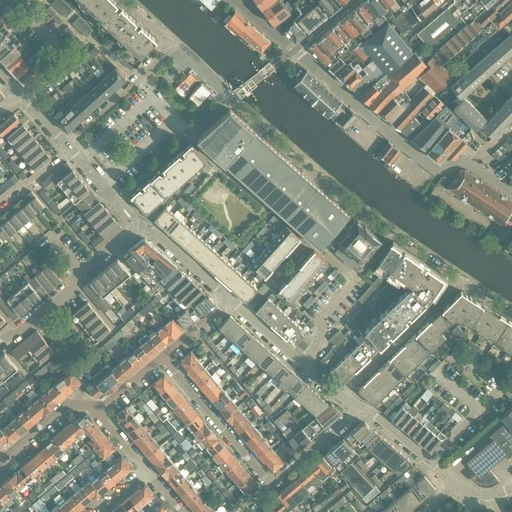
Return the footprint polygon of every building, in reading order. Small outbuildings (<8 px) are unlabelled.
[(148,33),(137,23),(121,8),(112,0),(79,0),(89,9),(109,28),(113,31),(118,36),(125,43),(132,49),(141,58),(147,51),(156,41),(148,33)] [(200,0),(211,9),(219,0),(200,0)] [(258,0),(257,1),(262,9),(273,0),(258,0)] [(273,0),(262,9),(268,16),(285,4),(281,0),(273,0)] [(309,0),(307,2),(313,8),(322,19),(327,15),(314,0),(309,0)] [(316,0),(328,14),(336,8),(329,0),(316,0)] [(367,0),(361,4),(377,23),(379,21),(380,23),(382,21),(381,18),(367,0)] [(380,0),(366,0),(367,0),(381,18),(383,20),(391,13),(387,9),(386,7),(380,0)] [(380,0),(386,7),(389,4),(394,10),(399,6),(394,0),(380,0)] [(409,0),(399,9),(402,12),(403,15),(405,13),(412,8),(417,4),(422,0),(409,0)] [(424,0),(422,0),(417,4),(425,15),(431,10),(424,0)] [(424,0),(431,10),(438,5),(434,0),(424,0)] [(455,17),(457,15),(462,11),(466,8),(462,2),(464,0),(453,0),(454,2),(447,8),(455,17)] [(457,15),(465,24),(465,23),(466,25),(473,19),(480,13),(481,14),(491,5),(489,3),(493,0),(475,0),(466,8),(462,11),(457,15)] [(497,11),(496,10),(495,9),(505,0),(493,0),(489,3),(491,5),(481,14),(475,19),(482,27),(490,19),(490,20),(491,20),(498,12),(497,11)] [(498,28),(511,15),(511,0),(498,12),(491,20),(493,23),(484,31),(488,36),(498,28)] [(268,16),(274,24),(277,22),(291,12),(285,4),(268,16)] [(361,4),(354,10),(371,31),(378,24),(377,23),(361,4)] [(417,4),(412,8),(420,19),(425,15),(417,4)] [(312,9),(308,13),(317,23),(322,19),(313,8),(312,9)] [(412,8),(405,13),(403,15),(404,15),(411,26),(420,19),(412,8)] [(454,31),(458,27),(460,28),(465,24),(457,15),(455,17),(447,8),(440,14),(454,31)] [(225,21),(238,33),(247,22),(235,10),(225,21)] [(354,10),(347,16),(365,36),(371,31),(354,10)] [(402,34),(411,26),(404,15),(403,15),(402,12),(395,18),(392,15),(389,18),(402,34)] [(308,13),(303,17),(312,28),(317,23),(308,13)] [(431,50),(454,31),(440,14),(417,34),(431,50)] [(459,65),(462,69),(465,73),(511,32),(511,31),(511,15),(498,28),(488,36),(475,47),(477,49),(471,54),(458,64),(459,65)] [(347,16),(339,22),(351,36),(355,33),(360,39),(365,36),(347,16)] [(303,17),(298,21),(307,32),(312,28),(303,17)] [(473,19),(466,25),(475,34),(481,29),(473,19)] [(296,22),(294,20),(284,30),(294,41),(296,41),(305,33),(296,22)] [(0,26),(0,37),(8,30),(9,30),(11,28),(5,22),(0,26)] [(270,40),(248,22),(239,31),(262,51),(270,40)] [(339,22),(332,28),(344,42),(344,43),(348,48),(356,43),(351,36),(339,22)] [(359,95),(386,73),(413,53),(388,22),(362,44),(370,53),(380,66),(368,75),(365,73),(350,87),(359,95)] [(465,23),(465,24),(460,28),(469,39),(475,34),(466,25),(465,23)] [(325,34),(341,54),(345,51),(341,46),(344,43),(344,42),(332,28),(325,34)] [(460,28),(454,34),(463,44),(469,39),(460,28)] [(19,40),(23,38),(25,36),(22,33),(17,38),(14,34),(13,35),(9,30),(8,30),(0,37),(0,56),(18,41),(19,40)] [(511,31),(511,32),(465,73),(466,73),(451,86),(440,95),(452,107),(475,129),(486,118),(462,96),(511,52),(511,31)] [(488,36),(484,31),(481,34),(483,36),(471,46),(473,48),(469,51),(471,54),(477,49),(475,47),(488,36)] [(70,37),(74,41),(78,38),(74,33),(70,37)] [(325,34),(316,41),(327,54),(332,59),(333,61),(341,54),(325,34)] [(454,34),(448,39),(458,49),(463,44),(454,34)] [(448,39),(443,44),(452,54),(458,49),(448,39)] [(19,52),(24,48),(18,41),(0,56),(0,58),(5,64),(19,52)] [(327,54),(316,41),(309,48),(320,60),(327,67),(333,61),(332,59),(327,54)] [(361,42),(352,50),(355,54),(361,61),(370,53),(362,44),(361,42)] [(443,44),(437,49),(446,60),(452,54),(443,44)] [(91,52),(89,53),(93,58),(97,55),(96,54),(100,50),(95,45),(89,51),(91,52)] [(109,45),(106,48),(111,53),(115,50),(109,45)] [(437,49),(431,55),(432,56),(440,65),(446,60),(437,49)] [(22,56),(19,52),(5,64),(11,71),(30,56),(28,53),(29,52),(28,50),(22,56)] [(355,54),(352,50),(349,52),(352,54),(348,58),(343,62),(340,58),(328,69),(335,75),(351,61),(353,59),(355,57),(353,56),(355,54)] [(359,95),(378,113),(397,94),(415,75),(425,65),(414,52),(413,53),(386,73),(359,95)] [(11,71),(18,78),(31,67),(28,64),(33,59),(30,56),(11,71)] [(401,131),(434,96),(433,95),(435,92),(453,77),(440,65),(432,56),(427,61),(430,65),(418,77),(426,84),(403,109),(390,123),(401,131)] [(119,60),(124,65),(127,62),(122,57),(119,60)] [(353,59),(351,61),(335,75),(343,81),(359,66),(353,59)] [(31,67),(18,78),(24,84),(49,64),(45,61),(41,65),(42,66),(40,68),(38,66),(34,70),(31,67)] [(127,62),(124,65),(130,70),(133,67),(127,62)] [(365,73),(359,66),(343,81),(350,87),(365,73)] [(104,70),(118,86),(126,79),(115,67),(108,74),(105,70),(104,70)] [(97,77),(111,93),(118,86),(104,70),(97,77)] [(294,84),(313,103),(326,88),(306,70),(294,84)] [(378,113),(385,119),(398,105),(403,109),(426,84),(418,77),(415,75),(397,94),(378,113)] [(90,83),(104,99),(111,93),(97,77),(90,83)] [(83,90),(97,106),(104,99),(90,83),(83,90)] [(313,103),(333,120),(340,113),(342,115),(349,108),(326,88),(313,103)] [(78,100),(89,112),(97,106),(83,90),(82,90),(85,94),(78,100)] [(511,95),(482,127),(485,129),(485,132),(487,135),(490,134),(493,137),(511,117),(511,95)] [(401,131),(410,139),(431,120),(446,105),(434,96),(401,131)] [(68,103),(82,119),(89,112),(78,100),(72,106),(68,103)] [(61,110),(75,125),(82,119),(68,103),(61,110)] [(385,119),(390,123),(403,109),(398,105),(385,119)] [(410,139),(425,150),(447,125),(462,136),(469,129),(470,128),(446,105),(431,120),(410,139)] [(319,247),(331,235),(348,215),(350,213),(316,187),(253,129),(252,128),(229,107),(197,135),(196,136),(200,139),(225,161),(319,247)] [(340,113),(333,120),(343,129),(343,130),(357,115),(349,108),(342,115),(340,113)] [(56,120),(67,132),(75,125),(61,110),(60,110),(64,114),(56,120)] [(0,136),(2,135),(19,120),(14,114),(0,125),(0,136)] [(7,137),(13,144),(28,131),(22,124),(7,137)] [(447,125),(425,150),(440,162),(445,157),(462,136),(447,125)] [(469,129),(462,136),(445,157),(453,160),(469,145),(474,139),(469,129)] [(13,144),(19,151),(34,138),(28,131),(13,144)] [(19,151),(25,158),(40,145),(34,138),(19,151)] [(381,156),(384,158),(394,146),(388,141),(375,158),(376,158),(377,159),(378,158),(379,159),(381,156)] [(191,143),(171,161),(186,178),(206,160),(191,143)] [(25,158),(30,164),(45,152),(40,145),(25,158)] [(394,146),(384,158),(387,161),(385,163),(386,164),(385,165),(387,167),(400,151),(394,146)] [(4,151),(1,154),(5,159),(9,156),(4,151)] [(45,152),(30,164),(36,171),(51,159),(45,152)] [(511,163),(508,159),(501,165),(508,173),(511,177),(511,163)] [(8,163),(12,168),(16,165),(12,160),(8,163)] [(171,161),(151,179),(166,196),(168,194),(186,178),(171,161)] [(47,190),(57,182),(72,169),(66,162),(41,183),(47,190)] [(16,165),(12,168),(16,173),(20,170),(16,165)] [(57,182),(63,189),(78,176),(72,169),(57,182)] [(452,182),(447,189),(478,210),(505,228),(506,226),(510,229),(511,225),(511,200),(466,170),(459,171),(452,182)] [(18,174),(23,180),(27,177),(22,171),(18,174)] [(14,175),(11,178),(7,182),(11,186),(18,180),(14,175)] [(63,189),(69,196),(84,183),(78,176),(63,189)] [(166,196),(151,179),(131,196),(132,197),(146,214),(158,203),(166,196)] [(0,188),(3,193),(7,190),(11,186),(7,182),(0,187),(0,188)] [(84,183),(69,196),(75,203),(90,190),(84,183)] [(79,218),(84,214),(99,201),(90,190),(75,203),(78,207),(82,211),(77,215),(79,218)] [(31,200),(28,202),(37,213),(44,207),(31,191),(27,195),(31,200)] [(50,199),(49,197),(45,192),(41,195),(47,202),(50,199)] [(56,206),(52,201),(50,199),(47,202),(52,209),(56,206)] [(22,200),(17,203),(30,218),(37,213),(28,202),(26,205),(22,200)] [(84,214),(90,221),(105,208),(99,201),(84,214)] [(182,205),(186,209),(189,212),(192,209),(185,202),(182,205)] [(17,212),(15,214),(23,224),(30,218),(17,203),(13,207),(17,212)] [(56,206),(52,209),(57,214),(60,211),(56,206)] [(154,220),(162,227),(174,214),(166,207),(164,208),(154,220)] [(90,221),(95,228),(110,215),(105,208),(90,221)] [(8,211),(4,215),(16,230),(23,224),(15,214),(12,216),(8,211)] [(162,227),(169,234),(181,221),(174,214),(162,227)] [(0,219),(3,223),(1,225),(9,235),(16,230),(4,215),(0,217),(0,219)] [(95,228),(101,234),(101,235),(116,222),(110,215),(95,228)] [(348,215),(331,235),(336,240),(338,238),(340,240),(338,242),(342,245),(335,252),(352,267),(359,260),(361,262),(366,257),(368,259),(383,242),(382,242),(380,240),(365,226),(364,227),(357,221),(356,221),(354,219),(354,220),(353,219),(353,220),(348,215)] [(71,225),(75,230),(79,227),(74,221),(71,225)] [(169,234),(177,241),(189,228),(181,221),(169,234)] [(101,235),(101,234),(91,243),(97,250),(122,229),(116,222),(101,235)] [(0,223),(0,238),(2,241),(7,238),(11,242),(13,240),(9,235),(1,225),(0,223)] [(286,226),(279,234),(292,246),(300,238),(286,226)] [(177,241),(184,248),(196,234),(189,228),(177,241)] [(78,233),(82,238),(86,235),(82,230),(78,233)] [(184,248),(192,255),(204,241),(196,234),(184,248)] [(279,234),(272,241),(286,253),(292,246),(279,234)] [(86,235),(82,238),(86,244),(90,240),(86,235)] [(142,239),(134,246),(162,276),(165,274),(174,264),(145,239),(142,239)] [(192,255),(200,262),(212,248),(204,241),(192,255)] [(272,241),(265,249),(279,261),(286,253),(272,241)] [(378,262),(400,277),(413,258),(391,243),(379,260),(378,262)] [(137,270),(153,286),(160,279),(163,276),(162,276),(134,246),(123,255),(129,261),(128,262),(137,270)] [(200,262),(207,269),(219,255),(212,248),(200,262)] [(265,249),(259,257),(272,269),(279,261),(265,249)] [(33,250),(28,254),(31,258),(36,253),(33,250)] [(314,251),(307,259),(320,271),(327,263),(314,251)] [(31,258),(28,254),(23,258),(26,262),(31,258)] [(207,269),(215,276),(227,262),(219,255),(207,269)] [(11,256),(6,260),(9,264),(15,260),(11,256)] [(252,265),(256,269),(265,277),(272,269),(259,257),(251,265),(252,265)] [(404,293),(383,312),(399,329),(420,309),(431,298),(444,279),(413,258),(400,277),(412,285),(408,288),(404,293)] [(117,259),(110,265),(123,280),(130,274),(117,259)] [(307,259),(300,266),(313,278),(320,271),(307,259)] [(9,264),(6,260),(1,265),(4,268),(9,264)] [(215,276),(222,282),(235,269),(227,262),(215,276)] [(48,264),(41,270),(54,286),(61,280),(48,264)] [(160,279),(153,286),(147,292),(151,296),(161,286),(160,286),(178,269),(174,264),(165,274),(162,276),(163,276),(160,279)] [(9,270),(12,273),(17,269),(14,265),(9,270)] [(110,265),(103,270),(116,286),(123,280),(110,265)] [(300,266),(293,274),(307,286),(313,278),(300,266)] [(186,275),(178,269),(160,286),(161,286),(164,289),(166,287),(169,291),(186,275)] [(222,282),(230,289),(242,275),(235,269),(222,282)] [(335,269),(330,274),(328,272),(325,275),(331,280),(338,272),(335,269)] [(41,270),(35,276),(47,291),(54,286),(41,270)] [(103,270),(96,276),(109,291),(116,286),(103,270)] [(0,277),(3,281),(7,284),(13,279),(10,275),(8,276),(5,272),(0,277)] [(293,274),(286,282),(300,294),(307,286),(293,274)] [(24,277),(28,282),(40,297),(47,291),(35,276),(30,280),(26,275),(24,277)] [(186,275),(169,291),(167,292),(173,298),(176,295),(192,281),(186,275)] [(230,289),(237,296),(250,282),(242,275),(230,289)] [(324,288),(328,283),(331,280),(325,275),(322,278),(325,280),(321,285),(324,288)] [(96,276),(90,282),(102,297),(103,297),(110,306),(113,304),(106,294),(109,291),(96,276)] [(378,277),(374,282),(378,285),(382,280),(378,277)] [(198,286),(192,281),(176,295),(178,297),(175,300),(178,304),(181,301),(198,286)] [(28,282),(21,288),(34,303),(40,297),(28,282)] [(102,297),(90,282),(83,288),(103,313),(111,307),(110,306),(103,297),(102,297)] [(250,282),(237,296),(245,303),(258,289),(250,282)] [(279,290),(288,297),(292,301),(293,302),(300,294),(286,282),(279,290)] [(374,282),(370,286),(374,290),(378,285),(374,282)] [(388,282),(384,286),(391,294),(396,289),(388,282)] [(14,287),(17,291),(14,293),(27,309),(34,303),(21,288),(18,284),(14,287)] [(321,285),(316,290),(314,292),(317,295),(324,288),(321,285)] [(198,286),(181,301),(178,304),(181,307),(184,304),(185,305),(181,309),(182,310),(190,303),(203,292),(204,291),(198,286)] [(391,294),(384,286),(379,291),(386,299),(391,294)] [(1,287),(0,287),(0,304),(13,320),(20,314),(7,299),(5,296),(7,295),(1,287)] [(511,323),(507,320),(482,304),(460,291),(442,308),(434,316),(416,334),(390,359),(357,391),(374,405),(380,400),(387,393),(393,387),(406,375),(413,368),(419,362),(425,356),(431,350),(438,343),(445,337),(441,332),(445,327),(446,326),(453,320),(456,317),(461,321),(462,320),(469,324),(477,329),(476,330),(481,333),(487,337),(488,336),(494,340),(502,345),(501,346),(507,350),(511,352),(511,323)] [(190,303),(194,309),(195,309),(200,315),(213,304),(214,303),(210,298),(209,299),(203,292),(190,303)] [(310,303),(314,298),(317,295),(314,292),(307,300),(310,303)] [(14,293),(7,299),(20,314),(27,309),(14,293)] [(144,295),(139,299),(142,303),(147,298),(144,295)] [(160,303),(155,297),(147,304),(150,308),(152,310),(160,303)] [(255,311),(263,318),(275,305),(267,298),(255,311)] [(142,303),(139,299),(134,304),(137,308),(142,303)] [(75,313),(81,320),(93,310),(87,303),(75,313)] [(168,303),(164,306),(169,312),(173,309),(168,303)] [(150,308),(147,304),(139,310),(140,310),(142,314),(143,314),(150,308)] [(263,318),(271,325),(283,312),(275,305),(263,318)] [(129,315),(126,311),(123,307),(118,310),(119,311),(117,313),(120,317),(123,320),(129,315)] [(131,307),(126,311),(129,315),(134,310),(131,307)] [(195,309),(194,309),(190,312),(186,308),(178,316),(176,317),(185,328),(200,315),(195,309)] [(178,316),(173,309),(169,312),(174,318),(176,317),(178,316)] [(81,320),(87,326),(99,316),(93,310),(81,320)] [(142,314),(140,310),(132,317),(135,321),(142,314)] [(295,313),(300,317),(303,320),(306,317),(298,310),(297,311),(295,313)] [(271,325),(278,332),(290,319),(283,312),(271,325)] [(399,329),(383,312),(364,331),(380,348),(399,329)] [(218,328),(226,335),(238,322),(230,315),(218,328)] [(87,326),(92,333),(104,323),(99,316),(87,326)] [(314,324),(309,319),(306,317),(303,320),(311,327),(314,324)] [(172,318),(164,325),(174,337),(182,330),(172,318)] [(278,332),(286,339),(298,325),(290,319),(278,332)] [(134,325),(129,320),(121,328),(125,334),(130,330),(134,325)] [(174,337),(164,325),(162,322),(159,325),(161,327),(156,331),(166,343),(174,337)] [(226,335),(233,342),(245,329),(238,322),(226,335)] [(104,323),(92,333),(98,340),(110,330),(104,323)] [(298,325),(286,339),(294,346),(306,333),(298,325)] [(451,332),(454,334),(460,329),(457,326),(451,332)] [(233,342),(241,349),(253,336),(245,329),(233,342)] [(460,329),(454,334),(458,338),(463,331),(460,329)] [(17,359),(27,350),(30,348),(42,338),(36,331),(11,352),(17,359)] [(122,336),(118,331),(110,338),(114,342),(122,336)] [(156,331),(149,338),(159,349),(166,343),(156,331)] [(138,340),(142,344),(152,356),(159,349),(149,338),(145,333),(138,340)] [(241,349),(249,356),(260,343),(253,336),(241,349)] [(365,337),(358,344),(370,357),(378,350),(365,337)] [(30,348),(36,355),(48,345),(42,338),(30,348)] [(114,342),(110,338),(103,344),(107,348),(108,350),(115,344),(114,342)] [(303,339),(298,345),(303,350),(308,344),(303,339)] [(215,345),(212,342),(209,344),(215,352),(219,349),(217,348),(215,345)] [(252,367),(256,362),(268,350),(260,343),(249,356),(244,360),(252,367)] [(107,348),(103,344),(96,351),(99,355),(107,348)] [(142,344),(137,348),(134,344),(131,347),(134,350),(144,362),(152,356),(142,344)] [(358,344),(350,352),(363,364),(370,357),(358,344)] [(48,345),(36,355),(42,362),(54,352),(48,345)] [(134,350),(126,357),(136,369),(144,362),(134,350)] [(256,362),(264,369),(275,356),(268,350),(256,362)] [(99,355),(96,351),(88,357),(93,363),(100,356),(99,355)] [(179,361),(186,369),(197,360),(191,352),(179,361)] [(350,352),(343,359),(355,372),(363,364),(350,352)] [(4,353),(0,356),(0,362),(10,374),(17,369),(4,353)] [(220,362),(212,353),(208,356),(212,360),(216,364),(220,362)] [(62,361),(56,354),(49,361),(53,366),(54,368),(62,361)] [(264,369),(271,376),(283,363),(275,356),(264,369)] [(93,363),(88,357),(80,364),(85,369),(93,363)] [(126,357),(119,363),(129,375),(136,369),(126,357)] [(343,359),(336,366),(348,379),(355,372),(343,359)] [(186,369),(192,377),(204,367),(197,360),(186,369)] [(53,366),(49,361),(34,373),(38,379),(53,366)] [(0,362),(0,377),(3,380),(10,374),(0,362)] [(119,363),(111,370),(121,382),(129,375),(119,363)] [(271,376),(279,383),(291,370),(283,363),(271,376)] [(85,369),(80,364),(76,368),(81,373),(85,370),(85,369)] [(99,371),(103,376),(113,388),(121,382),(111,370),(107,365),(99,371)] [(244,369),(240,365),(236,370),(239,373),(244,369)] [(348,379),(336,366),(328,373),(331,376),(340,386),(348,379)] [(192,377),(199,385),(211,375),(204,367),(192,377)] [(286,392),(287,390),(298,377),(291,370),(279,383),(277,384),(286,392)] [(70,371),(62,377),(73,389),(80,383),(70,371)] [(91,378),(95,382),(106,394),(113,388),(103,376),(99,371),(91,378)] [(22,379),(19,375),(16,372),(11,376),(14,379),(17,383),(22,379)] [(38,379),(34,373),(27,380),(29,383),(31,384),(38,379)] [(152,384),(159,392),(171,382),(164,374),(152,384)] [(199,385),(206,393),(217,383),(211,375),(199,385)] [(17,383),(14,379),(11,376),(6,381),(9,384),(12,387),(17,383)] [(62,377),(58,381),(55,377),(52,380),(55,384),(65,396),(73,389),(62,377)] [(287,390),(295,397),(306,384),(298,377),(287,390)] [(27,380),(26,380),(18,386),(21,390),(29,383),(27,380)] [(106,394),(95,382),(90,385),(89,383),(86,386),(96,398),(98,395),(100,397),(105,393),(106,394)] [(161,401),(163,403),(166,400),(177,390),(171,382),(159,392),(164,398),(161,401)] [(243,389),(237,382),(232,387),(237,393),(243,389)] [(8,390),(5,386),(2,383),(0,385),(0,390),(3,395),(8,390)] [(206,393),(212,401),(224,391),(217,383),(206,393)] [(55,384),(47,390),(58,402),(65,396),(55,384)] [(295,397),(302,404),(314,391),(306,384),(295,397)] [(21,390),(18,386),(11,393),(15,398),(16,398),(23,392),(21,390)] [(36,392),(50,408),(58,402),(47,390),(43,394),(39,389),(36,392)] [(246,393),(243,389),(237,393),(237,394),(240,398),(246,393)] [(427,401),(430,397),(432,394),(426,389),(421,396),(427,401)] [(166,400),(172,408),(184,398),(177,390),(166,400)] [(150,398),(143,391),(139,394),(146,402),(150,398)] [(212,401),(219,409),(231,399),(224,391),(212,401)] [(302,404),(309,410),(321,397),(314,391),(302,404)] [(32,403),(42,415),(50,408),(36,392),(32,395),(36,400),(32,403)] [(15,398),(11,393),(3,399),(7,404),(15,398)] [(309,410),(316,416),(329,405),(321,397),(309,410)] [(158,406),(151,398),(150,398),(146,402),(153,410),(157,407),(158,406)] [(184,398),(172,408),(168,411),(170,413),(172,411),(174,411),(175,411),(179,416),(190,406),(184,398)] [(438,398),(435,401),(435,402),(432,406),(435,409),(438,405),(440,407),(444,403),(438,398)] [(219,409),(226,416),(237,407),(231,399),(219,409)] [(270,407),(267,404),(264,400),(263,401),(259,404),(266,412),(270,407)] [(25,409),(35,421),(42,415),(32,403),(28,407),(25,403),(22,405),(25,409)] [(152,411),(145,403),(141,407),(148,415),(152,411)] [(316,417),(309,422),(318,433),(325,427),(325,426),(330,422),(330,423),(331,422),(330,422),(335,418),(336,418),(335,418),(342,413),(342,412),(331,403),(330,403),(331,403),(329,405),(316,416),(315,416),(316,417)] [(397,424),(411,408),(405,403),(391,419),(397,424)] [(449,408),(444,403),(440,407),(438,409),(444,414),(445,413),(449,408)] [(262,412),(256,404),(250,409),(256,417),(262,412)] [(179,416),(186,424),(197,414),(190,406),(179,416)] [(114,416),(121,424),(132,415),(126,407),(114,416)] [(161,411),(157,407),(153,410),(157,415),(161,411)] [(226,416),(232,424),(244,414),(237,407),(226,416)] [(397,424),(403,429),(417,412),(418,411),(414,407),(413,409),(411,408),(397,424)] [(511,407),(500,417),(505,423),(511,430),(511,407)] [(445,413),(450,418),(455,412),(449,408),(445,413)] [(25,409),(17,416),(27,428),(35,421),(25,409)] [(286,410),(282,414),(286,419),(291,416),(286,410)] [(159,419),(152,411),(148,415),(154,422),(159,419)] [(403,429),(409,434),(423,417),(417,412),(403,429)] [(455,418),(458,421),(461,418),(455,412),(450,418),(453,420),(455,418)] [(409,434),(414,438),(429,421),(425,417),(428,414),(426,413),(423,417),(409,434)] [(186,424),(192,431),(204,422),(197,414),(186,424)] [(232,424),(239,432),(250,422),(244,414),(232,424)] [(278,417),(282,423),(286,419),(282,414),(278,417)] [(121,424),(127,432),(139,422),(132,415),(121,424)] [(17,416),(10,422),(20,434),(27,428),(17,416)] [(76,418),(86,430),(90,435),(92,437),(92,438),(100,431),(90,419),(89,420),(87,417),(79,416),(77,419),(76,418)] [(273,421),(278,426),(282,423),(278,417),(273,421)] [(76,418),(68,424),(78,436),(86,430),(76,418)] [(173,434),(177,430),(171,423),(170,423),(166,418),(162,421),(173,434)] [(1,427),(12,440),(20,434),(10,422),(7,419),(3,422),(6,425),(2,428),(1,427)] [(420,443),(434,426),(430,423),(433,421),(431,419),(429,421),(414,438),(420,443)] [(165,427),(160,420),(155,424),(161,430),(165,427)] [(275,428),(269,420),(264,424),(271,432),(275,428)] [(127,432),(134,440),(146,430),(148,428),(146,425),(143,427),(139,422),(127,432)] [(192,431),(199,439),(210,429),(204,422),(192,431)] [(239,432),(246,440),(257,430),(250,422),(239,432)] [(318,433),(309,422),(302,429),(302,428),(301,429),(295,434),(289,427),(287,428),(283,431),(282,432),(288,439),(288,440),(297,450),(298,450),(310,439),(311,439),(318,433)] [(350,443),(353,446),(372,429),(364,422),(361,422),(346,435),(352,441),(350,443)] [(287,428),(282,423),(278,426),(282,431),(282,432),(283,431),(287,428)] [(511,430),(505,423),(489,436),(491,439),(504,454),(507,458),(511,454),(511,430)] [(61,431),(71,443),(74,446),(77,443),(74,440),(78,436),(68,424),(61,431)] [(420,443),(426,448),(440,431),(434,426),(420,443)] [(0,441),(4,446),(6,443),(7,444),(12,440),(1,427),(0,427),(0,441)] [(169,432),(165,427),(161,430),(159,432),(164,437),(169,432)] [(199,439),(205,447),(217,437),(210,429),(199,439)] [(364,441),(368,445),(380,434),(372,429),(353,446),(355,449),(364,441)] [(134,440),(141,448),(152,438),(146,430),(134,440)] [(180,442),(185,438),(178,430),(177,430),(173,434),(180,442)] [(246,440),(252,448),(264,438),(257,430),(246,440)] [(74,446),(71,443),(61,431),(53,437),(64,451),(65,450),(63,449),(68,445),(70,448),(74,446)] [(108,439),(100,431),(92,438),(92,437),(88,441),(92,445),(89,448),(85,451),(82,446),(78,449),(85,458),(96,449),(108,439)] [(440,431),(426,448),(432,453),(445,436),(440,431)] [(365,447),(374,454),(388,442),(380,434),(368,445),(365,447)] [(49,442),(46,445),(57,457),(59,458),(60,460),(62,460),(64,460),(66,459),(67,458),(67,456),(67,454),(66,452),(64,451),(53,437),(48,441),(49,442)] [(193,445),(186,437),(185,438),(180,442),(187,450),(193,445)] [(205,447),(212,455),(224,445),(217,437),(205,447)] [(141,448),(147,456),(159,446),(152,438),(141,448)] [(252,448),(259,456),(271,446),(264,438),(252,448)] [(341,470),(350,481),(361,471),(362,471),(355,464),(351,460),(358,454),(342,438),(331,448),(334,450),(342,460),(343,461),(344,461),(347,464),(341,470)] [(96,450),(103,458),(104,457),(107,454),(110,452),(115,448),(108,440),(108,439),(96,449),(96,450)] [(499,458),(504,454),(491,439),(486,444),(470,457),(466,461),(475,471),(475,472),(471,476),(474,481),(479,483),(485,485),(491,484),(495,482),(499,479),(493,472),(489,467),(492,464),(499,458)] [(374,454),(382,461),(396,448),(388,442),(374,454)] [(185,451),(178,443),(175,446),(182,454),(185,451)] [(288,444),(284,447),(291,456),(295,452),(288,444)] [(47,445),(39,452),(49,464),(57,457),(46,445),(47,445)] [(212,455),(219,463),(230,453),(224,445),(212,455)] [(265,464),(277,454),(284,448),(281,445),(274,450),(271,446),(259,456),(265,464)] [(147,456),(154,464),(166,454),(159,446),(147,456)] [(198,453),(192,447),(188,451),(193,457),(198,453)] [(335,465),(342,460),(334,450),(331,448),(325,453),(335,465)] [(390,468),(404,455),(396,448),(382,461),(390,468)] [(191,458),(185,451),(182,454),(181,454),(187,461),(191,458)] [(39,452),(31,459),(41,470),(49,464),(39,452)] [(76,465),(84,458),(79,453),(72,459),(73,461),(76,465)] [(202,458),(198,453),(193,457),(198,463),(202,458)] [(219,463),(225,471),(237,461),(230,453),(219,463)] [(154,464),(161,471),(172,462),(166,454),(154,464)] [(277,454),(265,464),(272,472),(284,462),(277,454)] [(323,455),(316,460),(329,475),(335,469),(332,466),(323,455)] [(390,468),(398,475),(412,462),(404,455),(390,468)] [(124,474),(114,462),(112,460),(108,456),(105,459),(110,465),(106,469),(116,481),(124,474)] [(131,468),(121,456),(114,462),(124,474),(131,468)] [(31,459),(24,465),(34,477),(41,470),(31,459)] [(89,463),(85,459),(70,472),(74,477),(89,463)] [(197,465),(191,459),(184,465),(189,471),(197,465)] [(316,460),(309,466),(322,480),(329,475),(316,460)] [(76,465),(73,461),(65,467),(69,471),(76,465)] [(102,464),(99,461),(97,462),(93,465),(96,469),(102,464)] [(225,471),(232,478),(244,469),(237,461),(225,471)] [(161,471),(167,479),(179,469),(172,462),(161,471)] [(210,467),(206,462),(205,463),(204,462),(200,465),(205,471),(210,467)] [(415,464),(410,468),(406,471),(409,475),(418,468),(415,464)] [(34,477),(24,465),(16,471),(26,483),(31,479),(34,483),(37,480),(34,477)] [(309,466),(303,471),(316,486),(322,480),(309,466)] [(65,473),(62,469),(57,474),(61,478),(65,473)] [(106,469),(98,475),(109,487),(116,481),(106,469)] [(167,479),(174,487),(186,477),(179,469),(167,479)] [(232,478),(239,486),(250,476),(244,469),(232,478)] [(210,470),(206,472),(213,480),(216,478),(210,470)] [(16,471),(9,478),(19,490),(26,483),(16,471)] [(303,471),(297,477),(310,491),(316,486),(303,471)] [(361,471),(350,481),(349,483),(367,502),(380,491),(361,471)] [(402,481),(406,477),(409,475),(406,471),(399,478),(402,481)] [(70,472),(54,485),(58,489),(58,490),(74,477),(70,472)] [(89,480),(101,494),(109,487),(98,475),(96,472),(92,475),(95,478),(91,481),(89,480)] [(57,473),(49,479),(50,480),(53,484),(61,478),(57,474),(57,473)] [(211,482),(205,474),(202,477),(201,477),(207,485),(211,482)] [(424,475),(416,482),(427,496),(435,489),(424,475)] [(250,476),(239,486),(245,494),(257,484),(250,476)] [(174,487),(181,495),(192,485),(186,477),(174,487)] [(224,485),(217,477),(216,478),(213,480),(219,489),(224,485)] [(297,477),(290,482),(303,497),(310,491),(297,477)] [(9,478),(1,484),(11,496),(19,490),(9,478)] [(53,484),(50,480),(42,486),(45,488),(46,490),(53,484)] [(82,486),(92,499),(95,497),(96,498),(101,494),(89,480),(85,484),(82,481),(79,483),(82,486)] [(343,490),(349,485),(346,481),(340,487),(343,490)] [(290,482),(284,488),(296,502),(303,497),(290,482)] [(416,482),(408,489),(419,502),(427,496),(416,482)] [(137,489),(147,502),(150,506),(152,508),(160,501),(144,483),(137,489)] [(1,484),(0,485),(0,498),(3,503),(11,496),(1,484)] [(58,489),(54,485),(47,492),(50,495),(58,489)] [(181,495),(187,503),(199,493),(192,485),(181,495)] [(231,492),(225,485),(220,490),(226,497),(231,492)] [(82,486),(74,493),(84,505),(92,499),(82,486)] [(336,496),(343,490),(340,487),(333,492),(335,495),(336,496)] [(284,488),(277,493),(290,508),(296,502),(284,488)] [(137,489),(129,496),(139,508),(147,502),(137,489)] [(408,489),(400,495),(412,509),(419,502),(408,489)] [(32,491),(25,497),(30,503),(37,497),(36,496),(32,491)] [(328,500),(335,495),(333,492),(332,491),(325,496),(328,500)] [(50,495),(47,492),(42,496),(45,500),(50,495)] [(236,499),(231,492),(226,497),(231,503),(232,503),(236,499)] [(74,493),(66,500),(76,511),(84,505),(74,493)] [(187,503),(194,511),(205,501),(199,493),(187,503)] [(277,493),(271,499),(282,511),(285,511),(290,508),(277,493)] [(322,506),(329,501),(328,500),(325,496),(322,494),(316,499),(317,501),(322,506)] [(346,494),(338,500),(340,503),(344,508),(352,502),(350,499),(346,494)] [(400,495),(393,502),(401,511),(407,511),(412,509),(400,495)] [(55,502),(58,506),(63,511),(75,511),(76,511),(66,500),(63,496),(55,502)] [(129,496),(121,502),(129,511),(134,511),(139,508),(129,496)] [(40,498),(32,505),(35,510),(40,506),(39,505),(43,502),(40,498)] [(194,511),(208,511),(212,509),(216,506),(209,498),(205,501),(194,511)] [(274,504),(268,509),(270,511),(282,511),(271,499),(270,499),(274,504)] [(19,505),(23,510),(30,505),(26,500),(19,505)] [(316,511),(322,506),(317,501),(311,506),(316,511)] [(129,511),(121,502),(114,509),(116,511),(129,511)] [(161,502),(149,511),(167,511),(168,511),(161,502)] [(401,511),(393,502),(385,509),(387,511),(401,511)]
